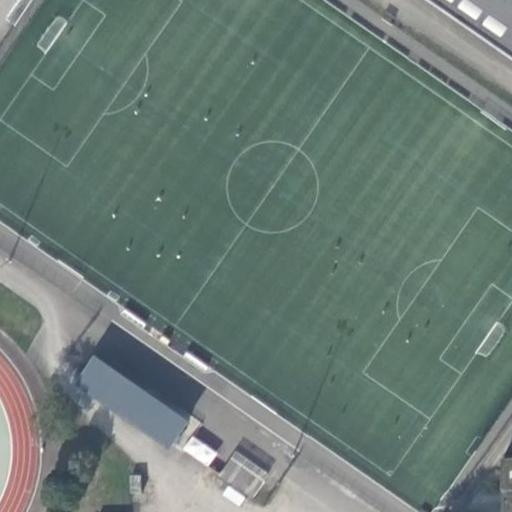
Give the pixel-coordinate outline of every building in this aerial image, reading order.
[(511,0),(435,0),(511,52),(511,0)] [(93,365),(81,382),(175,447),(187,431),(93,365)] [(183,451),(209,465),(217,450),(191,436),(183,451)] [(233,459),(221,476),(254,498),(266,481),(233,459)] [(511,511),(511,460),(502,460),(502,491),(509,492),(509,502),(505,502),(505,511),(511,511)] [(143,476),(131,476),(132,493),(143,493),(143,476)]
